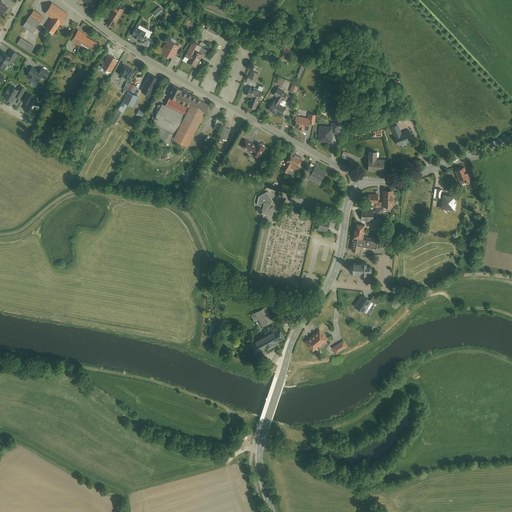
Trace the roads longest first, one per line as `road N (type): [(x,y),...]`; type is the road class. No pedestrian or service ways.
road 1 (residential): [(360,182),(149,62),(66,0)]
road 2 (tertiary): [(330,283),(298,327),(258,440),(272,511)]
road 3 (tertiary): [(511,138),(401,179),(360,182)]
